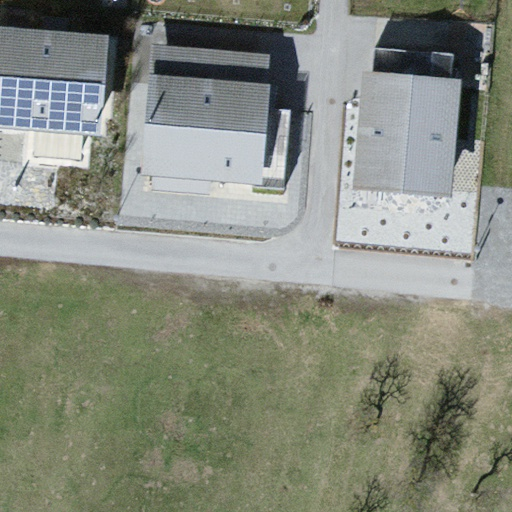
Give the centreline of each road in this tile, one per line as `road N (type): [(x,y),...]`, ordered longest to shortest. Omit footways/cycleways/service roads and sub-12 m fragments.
road 1 (residential): [(0,231),(323,263)]
road 2 (track): [(323,263),(511,286)]
